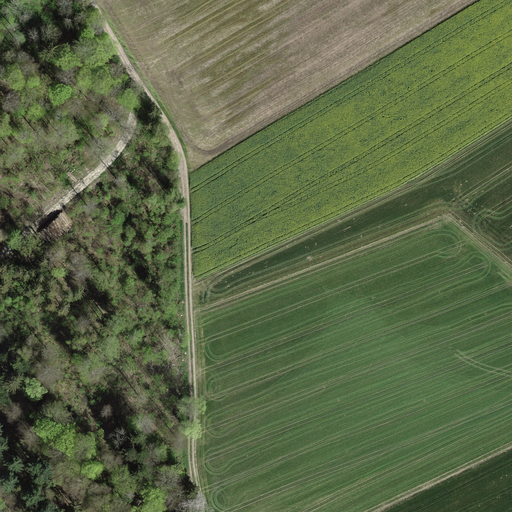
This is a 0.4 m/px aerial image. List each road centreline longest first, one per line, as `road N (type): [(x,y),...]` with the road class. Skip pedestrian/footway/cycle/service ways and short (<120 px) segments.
road 1 (track): [(202,511),(185,181),(179,155),(91,0)]
road 2 (track): [(131,69),(134,108),(125,138),(0,255)]
